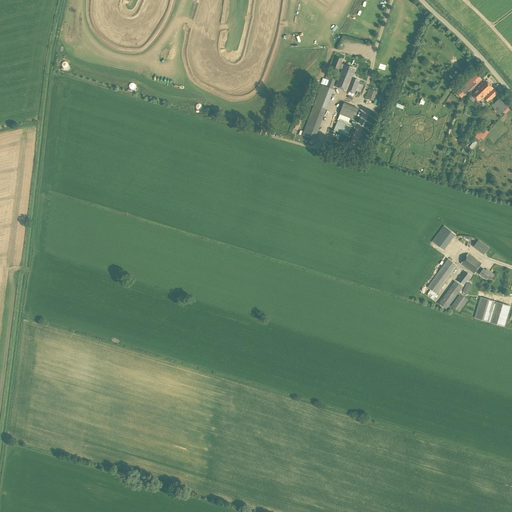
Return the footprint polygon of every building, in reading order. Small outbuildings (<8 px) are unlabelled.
[(343,60),(336,57),(332,67),(339,70),(339,68),(341,69),(342,69),(344,64),(341,63),(343,60)] [(355,94),(357,88),(359,81),(352,78),(356,69),(344,64),(342,69),(335,87),(355,94)] [(465,95),(481,80),(475,73),(459,89),(465,95)] [(332,89),(336,78),(326,74),(325,79),(328,80),(326,86),(321,84),(312,107),(325,112),(334,89),(332,89)] [(488,102),(498,93),(485,80),(476,89),(477,90),(472,94),(479,101),(483,97),(488,102)] [(374,101),(378,92),(369,89),(366,98),(374,101)] [(503,112),(509,106),(500,98),(492,106),(494,109),(497,107),(503,112)] [(354,120),(359,108),(344,103),(339,115),(354,120)] [(348,136),(352,126),(338,120),(334,130),(348,136)] [(479,140),(486,130),(482,127),(475,137),(479,140)] [(444,251),(456,235),(444,226),(432,242),(444,251)] [(484,255),(489,248),(478,240),(473,247),(484,255)] [(474,274),(477,271),(480,267),(482,264),(468,254),(461,264),(474,274)] [(436,294),(457,265),(448,259),(428,288),(436,294)] [(483,269),(480,273),(480,274),(486,279),(487,278),(490,280),(494,274),(491,272),(490,274),(483,269)] [(464,285),(471,275),(465,271),(457,281),(464,285)] [(468,300),(458,293),(463,287),(454,281),(438,304),(446,310),(457,294),(459,295),(451,306),(459,312),(468,300)] [(468,294),(472,285),(467,283),(463,292),(468,294)] [(505,326),(511,306),(481,297),(475,318),(505,326)]
